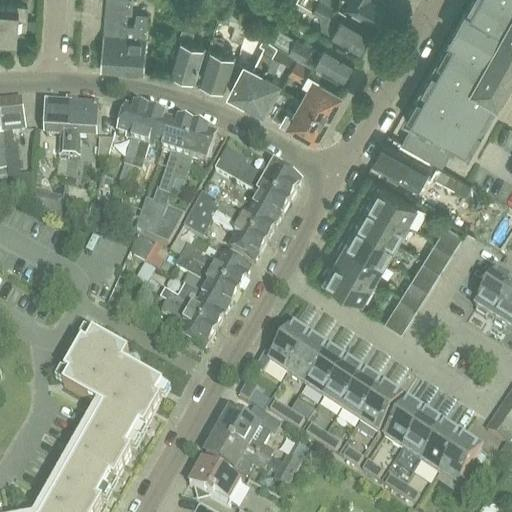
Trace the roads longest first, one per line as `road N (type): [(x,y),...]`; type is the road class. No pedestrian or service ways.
road 1 (residential): [(48,83),(187,105),(336,175)]
road 2 (residential): [(146,511),(281,272)]
road 3 (residential): [(336,175),(438,0)]
road 4 (residential): [(61,345),(84,293),(68,273),(0,234)]
road 5 (residential): [(61,345),(39,398),(43,420),(0,475)]
road 6 (residential): [(281,272),(407,350)]
road 7 (residential): [(407,350),(495,404),(511,378)]
